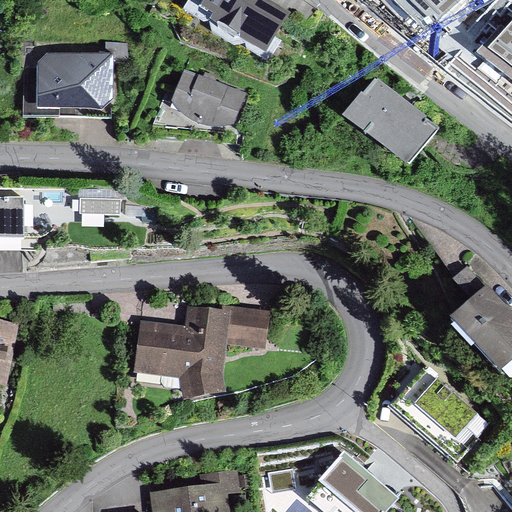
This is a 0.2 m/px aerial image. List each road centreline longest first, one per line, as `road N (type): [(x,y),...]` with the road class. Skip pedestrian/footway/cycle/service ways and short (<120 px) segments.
road 1 (residential): [(55,511),(146,450),(293,423),(332,407),(363,376),(371,345),(366,315),(337,280),(267,264),(0,286)]
road 2 (residential): [(0,155),(94,156),(319,180),(400,197),(451,219),(511,270)]
road 3 (residential): [(511,143),(330,0)]
